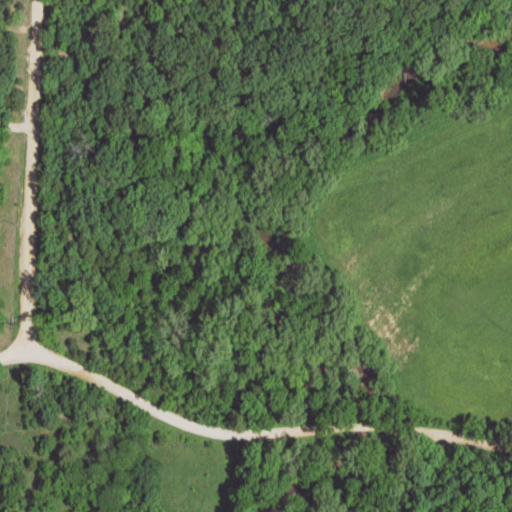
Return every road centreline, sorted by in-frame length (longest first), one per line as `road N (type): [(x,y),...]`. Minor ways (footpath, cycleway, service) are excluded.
road 1 (residential): [(370,426),(224,436),(31,352),(0,363)]
road 2 (residential): [(43,0),(31,352)]
road 3 (residential): [(370,426),(511,449)]
road 4 (residential): [(31,352),(22,447),(0,463)]
